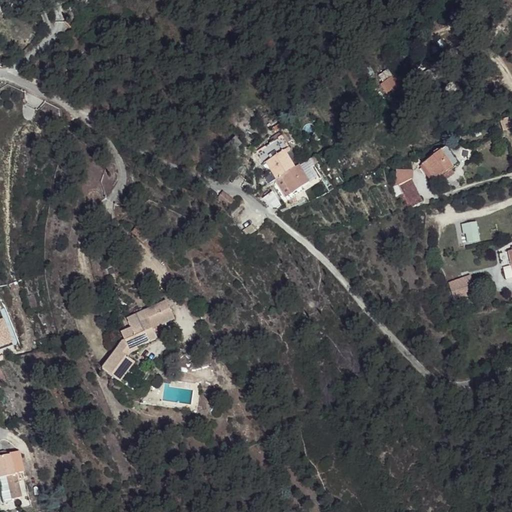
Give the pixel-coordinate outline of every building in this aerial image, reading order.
[(385,74),(379,86),(397,95),(403,83),(385,74)] [(499,120),(502,134),(511,131),(511,126),(510,117),(499,120)] [(260,169),(256,173),(290,151),(288,149),(282,152),(273,141),(251,155),(260,169)] [(290,151),(256,173),(270,191),(303,170),(290,151)] [(433,158),(404,170),(408,186),(440,175),(433,158)] [(215,182),(210,189),(221,197),(226,190),(215,182)] [(393,182),(378,182),(377,197),(385,216),(402,211),(393,191),(393,182)] [(466,246),(480,243),(476,222),(462,224),(466,246)] [(511,267),(507,250),(498,253),(505,277),(511,276),(511,267)] [(461,278),(440,285),(439,286),(446,303),(468,295),(461,278)] [(121,344),(102,370),(120,383),(134,365),(129,358),(140,354),(139,349),(158,341),(154,332),(174,322),(165,304),(135,317),(142,331),(135,334),(132,331),(120,336),(121,344)] [(0,348),(16,342),(5,320),(0,321),(0,348)] [(13,455),(9,456),(13,470),(14,475),(20,498),(23,497),(13,455)] [(9,456),(0,457),(0,472),(5,472),(13,470),(9,456)] [(14,475),(7,477),(13,500),(20,498),(14,475)] [(7,477),(2,480),(7,501),(13,500),(7,477)]
